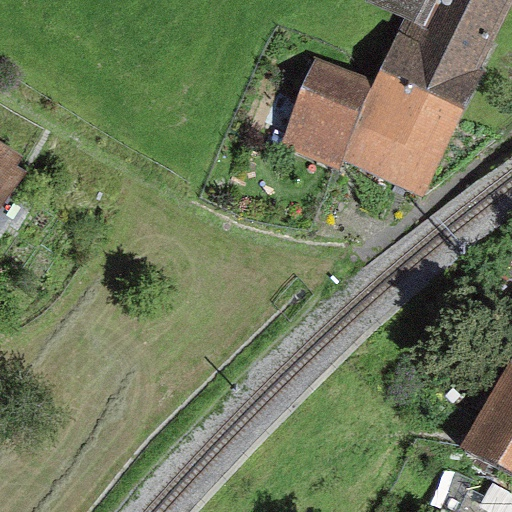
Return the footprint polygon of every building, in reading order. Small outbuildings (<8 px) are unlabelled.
[(369,0),(365,8),(428,41),(449,0),(369,0)] [(511,18),(511,0),(449,0),(428,41),(420,58),(479,86),(511,18)] [(378,95),(320,68),(280,152),(341,181),(346,169),(424,206),(481,87),(479,86),(420,58),(400,48),(378,95)] [(0,149),(0,220),(33,170),(0,149)] [(511,370),(460,462),(511,491),(511,370)]
